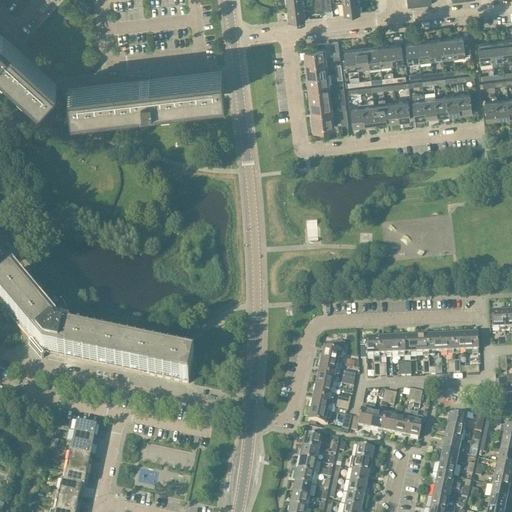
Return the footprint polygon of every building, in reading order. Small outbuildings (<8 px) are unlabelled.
[(285,0),(287,8),(303,6),(302,0),(285,0)] [(353,0),(342,1),(343,14),(360,12),(358,0),(353,0)] [(287,8),(288,21),(305,19),(303,6),(287,8)] [(3,35),(6,32),(0,24),(0,69),(38,103),(38,104),(56,83),(3,35)] [(451,38),(453,57),(465,55),(465,54),(471,54),(469,37),(463,38),(463,37),(451,38)] [(440,40),(442,58),(453,57),(451,38),(440,40)] [(417,42),(419,61),(430,59),(428,41),(424,41),(423,39),(417,40),(418,42),(417,42)] [(428,41),(430,59),(442,58),(440,40),(428,41)] [(500,41),(502,60),(511,58),(511,43),(511,40),(500,41)] [(331,42),(333,59),(333,60),(340,59),(337,41),(331,42)] [(489,43),(491,61),(492,66),(497,65),(497,61),(502,60),(500,41),(489,43)] [(417,42),(405,44),(407,64),(419,63),(419,61),(417,42)] [(305,50),(306,63),(326,60),(324,43),(315,44),(316,49),(305,50)] [(477,44),(479,63),(491,61),(489,43),(477,44)] [(389,45),(391,64),(403,62),(401,44),(389,45)] [(378,47),(380,65),(391,64),(389,45),(378,47)] [(366,48),(368,67),(380,65),(378,47),(366,48)] [(356,49),(358,68),(368,67),(366,48),(356,49)] [(343,51),(346,69),(358,68),(356,49),(343,51)] [(306,63),(308,76),(328,73),(326,60),(306,63)] [(68,90),(71,114),(224,96),(221,72),(150,80),(150,77),(130,75),(131,83),(68,90)] [(308,76),(309,88),(329,85),(328,73),(308,76)] [(309,88),(311,100),(331,98),(329,85),(309,88)] [(458,95),(460,113),(472,112),(470,93),(458,95)] [(446,96),(448,115),(460,113),(458,95),(446,96)] [(486,120),(498,118),(496,100),(495,95),(490,95),(490,100),(484,101),(486,120)] [(435,97),(437,116),(448,115),(446,96),(435,97)] [(424,99),(426,117),(437,116),(435,97),(424,99)] [(311,100),(312,113),(332,110),(331,98),(311,100)] [(496,100),(498,118),(509,117),(507,98),(496,100)] [(362,103),(364,125),(375,123),(373,105),(374,105),(373,99),(368,100),(368,103),(362,103)] [(414,119),(426,117),(424,99),(412,100),(414,119)] [(396,102),(398,120),(410,119),(408,101),(396,102)] [(385,103),(387,122),(398,120),(396,102),(385,103)] [(352,126),(364,125),(362,103),(361,103),(362,106),(350,108),(352,126)] [(373,105),(375,123),(387,122),(385,103),(374,105),(373,105)] [(314,129),(322,128),(334,127),(332,110),(312,113),(314,129)] [(10,275),(0,283),(0,302),(33,341),(31,342),(28,344),(41,358),(43,357),(43,356),(46,353),(188,383),(194,358),(63,331),(62,333),(55,331),(52,327),(53,326),(10,275)] [(499,332),(504,332),(504,312),(491,313),(492,330),(498,329),(499,332)] [(464,335),(465,352),(471,351),(471,354),(478,354),(477,334),(464,335)] [(440,336),(440,353),(447,353),(447,355),(453,355),(452,335),(440,336)] [(452,335),(453,355),(459,355),(459,352),(465,352),(464,335),(452,335)] [(415,337),(416,354),(422,354),(422,356),(429,356),(428,336),(415,337)] [(428,336),(429,356),(434,356),(434,353),(440,353),(440,336),(428,336)] [(391,338),(391,355),(397,355),(398,358),(404,357),(403,337),(391,338)] [(403,337),(404,357),(410,357),(410,354),(416,354),(415,337),(403,337)] [(378,339),(379,358),(385,358),(385,355),(391,355),(391,338),(378,339)] [(360,359),(366,359),(367,359),(367,356),(373,356),(373,359),(373,365),(374,377),(380,377),(379,364),(379,358),(378,339),(366,339),(366,340),(359,340),(360,359)] [(323,348),(321,360),(338,363),(339,358),(342,359),(343,352),(340,352),(334,350),(325,348),(323,348)] [(507,395),(511,394),(511,357),(511,358),(511,362),(511,377),(506,378),(498,379),(499,394),(507,394),(507,395)] [(321,360),(318,372),(338,376),(339,371),(336,370),(338,363),(321,360)] [(343,371),(342,377),(354,380),(356,374),(343,371)] [(318,372),(316,384),(333,388),(334,382),(337,383),(338,376),(318,372)] [(341,384),(353,386),(354,380),(342,377),(341,384)] [(316,384),(313,396),(333,400),(334,395),(331,394),(333,388),(316,384)] [(410,390),(407,402),(413,403),(416,391),(410,390)] [(381,403),(387,405),(390,392),(384,391),(381,403)] [(416,391),(413,403),(419,405),(422,392),(416,391)] [(390,392),(387,405),(394,406),(396,394),(390,392)] [(338,395),(337,401),(349,404),(351,398),(338,395)] [(313,396),(311,409),(327,412),(329,406),(331,407),(333,400),(313,396)] [(335,408),(348,410),(349,404),(337,401),(335,408)] [(353,418),(350,430),(357,431),(358,426),(370,429),(373,412),(367,411),(368,408),(361,407),(359,419),(353,418)] [(308,421),(325,425),(328,425),(329,419),(326,418),(327,412),(311,409),(308,421)] [(373,412),(370,429),(382,431),(386,412),(380,411),(379,414),(373,412)] [(397,417),(394,434),(406,437),(411,412),(405,411),(404,416),(403,419),(397,417)] [(386,412),(382,431),(394,434),(397,417),(391,416),(392,413),(386,412)] [(411,412),(406,437),(418,439),(422,422),(421,422),(422,419),(421,417),(419,417),(417,417),(418,414),(411,412)] [(450,415),(447,427),(464,430),(466,418),(450,415)] [(342,428),(348,430),(351,417),(345,416),(342,428)] [(477,416),(474,431),(481,432),(484,417),(477,416)] [(486,419),(485,428),(491,429),(492,424),(497,425),(498,417),(486,419)] [(94,438),(96,428),(77,423),(74,433),(94,438)] [(511,428),(505,426),(502,438),(511,440),(511,428)] [(447,427),(445,439),(461,442),(464,430),(447,427)] [(74,433),(72,443),(92,447),(94,438),(74,433)] [(306,435),(303,447),(319,450),(321,439),(306,435)] [(511,440),(502,438),(500,451),(511,453),(511,440)] [(445,439),(442,451),(459,454),(461,442),(445,439)] [(72,443),(70,453),(90,457),(92,447),(72,443)] [(357,446),(355,458),(370,461),(373,449),(357,446)] [(303,447),(301,459),(316,462),(319,450),(303,447)] [(442,451),(440,463),(456,466),(459,454),(442,451)] [(511,453),(500,451),(497,462),(511,465),(511,453)] [(70,453),(68,463),(88,467),(90,457),(70,453)] [(352,470),(368,473),(372,474),(373,466),(370,465),(370,461),(355,458),(351,457),(349,469),(352,470)] [(301,459),(298,470),(314,474),(316,462),(301,459)] [(511,465),(497,462),(495,474),(511,478),(511,473),(511,465)] [(68,463),(66,473),(86,477),(88,467),(68,463)] [(440,463),(437,474),(454,478),(456,466),(440,463)] [(326,477),(330,478),(333,466),(329,465),(327,471),(325,470),(324,475),(326,476),(326,477)] [(298,470),(296,482),(311,485),(314,474),(298,470)] [(352,470),(350,481),(366,484),(368,473),(352,470)] [(66,473),(64,482),(64,483),(81,486),(84,487),(86,477),(66,473)] [(437,474),(435,486),(451,489),(454,478),(437,474)] [(495,474),(492,486),(509,489),(511,478),(495,474)] [(347,493),(363,496),(366,497),(368,490),(367,489),(367,485),(366,484),(350,481),(347,493)] [(62,482),(59,492),(79,496),(81,486),(64,483),(64,482),(62,482)] [(296,482),(293,494),(309,497),(311,485),(296,482)] [(435,486),(432,498),(449,501),(451,489),(435,486)] [(492,486),(490,497),(506,501),(509,489),(492,486)] [(59,492),(57,501),(77,505),(79,496),(59,492)] [(347,493),(345,505),(360,508),(363,496),(347,493)] [(293,494),(291,505),(306,509),(309,497),(293,494)] [(490,497),(487,509),(498,511),(503,511),(506,501),(490,497)] [(432,498),(430,509),(442,511),(453,511),(454,509),(448,507),(449,501),(432,498)] [(57,501),(55,511),(56,511),(59,511),(76,511),(77,505),(57,501)]
